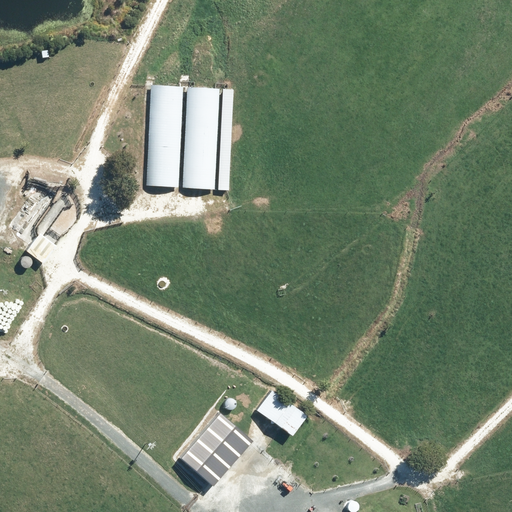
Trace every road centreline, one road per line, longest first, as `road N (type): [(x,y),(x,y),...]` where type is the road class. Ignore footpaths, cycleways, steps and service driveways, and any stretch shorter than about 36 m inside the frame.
road 1 (track): [(162,0),(102,120),(78,234),(27,366)]
road 2 (track): [(300,511),(350,491),(427,476),(511,410)]
